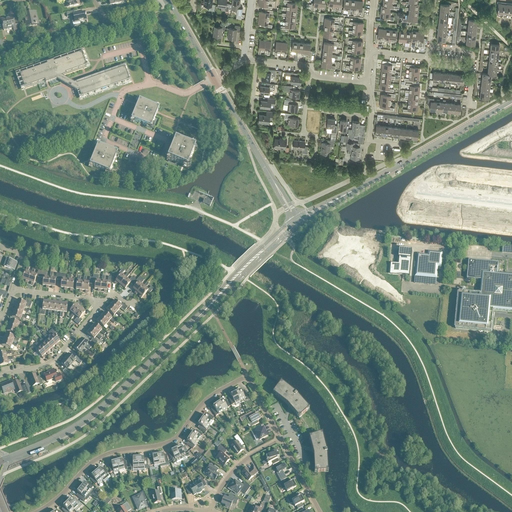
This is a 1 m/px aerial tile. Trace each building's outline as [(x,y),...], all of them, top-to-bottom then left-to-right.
[(214,11),(215,5),(212,4),(212,0),(204,0),(204,6),(209,7),(209,10),(214,11)] [(228,11),(229,4),(226,4),(226,0),(217,0),(217,7),(226,8),(226,11),(228,11)] [(236,14),(242,14),(242,8),(240,8),(240,0),(237,0),(232,0),(232,4),(229,4),(228,9),(231,9),(237,10),(236,14)] [(268,6),(269,0),(264,0),(258,0),(258,5),(264,6),(264,8),(272,9),(272,7),(268,6)] [(288,3),(287,8),(287,9),(297,10),(298,4),(292,3),(292,1),(284,0),(284,2),(288,3)] [(319,7),(319,0),(313,0),(314,3),(312,3),(311,10),(314,10),(314,6),(318,7),(319,7)] [(341,0),(335,0),(334,7),(333,6),(333,10),(335,11),(335,7),(339,7),(339,11),(341,11),(341,7),(340,7),(341,0)] [(355,11),(356,1),(350,0),(349,10),(348,10),(348,14),(350,14),(350,10),(354,11),(355,11)] [(363,2),(356,1),(355,11),(354,11),(354,15),(356,15),(356,11),(361,12),(361,16),(363,16),(364,8),(362,8),(363,2)] [(511,4),(498,3),(497,15),(511,16),(511,4)] [(390,12),(389,12),(390,8),(394,9),(394,6),(392,6),(383,5),(381,5),(380,17),(387,18),(387,20),(394,20),(394,17),(390,17),(390,12)] [(296,16),(297,10),(287,9),(287,8),(283,7),(283,9),(287,10),(286,14),(286,15),(296,16)] [(273,13),(274,11),(266,10),(265,12),(259,12),(259,18),(269,19),(269,13),(273,13)] [(76,23),(87,21),(85,13),(75,15),(74,12),(66,13),(67,18),(71,17),(72,21),(75,20),(76,23)] [(26,28),(39,25),(36,13),(24,16),(26,28)] [(295,22),(296,16),(286,15),(286,14),(282,13),(282,15),(286,16),(286,21),(295,22)] [(417,21),(418,15),(409,14),(408,14),(407,19),(403,18),(403,22),(409,22),(410,20),(417,21)] [(325,18),(324,24),(334,25),(335,20),(339,20),(339,18),(331,17),(331,19),(325,18)] [(14,31),(21,30),(20,23),(15,24),(13,18),(9,18),(9,20),(2,22),(4,30),(13,28),(14,31)] [(268,25),(269,19),(259,18),(258,24),(264,24),(264,26),(272,27),(272,25),(268,25)] [(295,28),(295,22),(286,21),(285,27),(281,26),(281,28),(289,29),(289,27),(295,28)] [(225,30),(226,24),(220,24),(220,27),(214,27),(213,37),(221,37),(222,30),(225,30)] [(239,32),(240,26),(235,26),(234,29),(229,28),(228,38),(236,39),(237,32),(239,32)] [(384,40),(385,30),(379,29),(378,35),(376,35),(375,43),(377,43),(378,39),(383,39),(384,40)] [(333,37),(333,32),(323,30),(323,37),(329,37),(328,39),(336,40),(337,38),(333,37)] [(390,40),(391,30),(385,30),(384,40),(383,39),(382,43),(383,44),(385,44),(385,40),(389,40),(390,40)] [(397,31),(391,30),(390,40),(389,40),(388,44),(391,44),(391,40),(396,41),(397,31)] [(424,47),(425,39),(423,38),(424,33),(418,32),(417,42),(418,42),(423,42),(422,46),(424,47)] [(324,42),(323,48),(333,49),(334,45),(338,45),(338,42),(331,41),(331,43),(324,42)] [(310,44),(304,43),(303,53),(304,53),(308,54),(308,57),(311,58),(312,51),(310,51),(310,44)] [(74,84),(62,77),(87,68),(81,51),(19,73),(25,90),(59,78),(60,82),(77,92),(79,91),(81,98),(129,81),(125,68),(77,85),(77,83),(74,84)] [(332,61),(331,61),(322,60),(321,66),(329,67),(328,69),(335,69),(335,66),(331,66),(332,61)] [(392,65),(396,66),(396,65),(400,66),(400,63),(397,62),(396,63),(388,63),(388,65),(382,64),(382,70),(392,71),(392,70),(392,65)] [(419,74),(420,68),(414,67),(414,65),(406,64),(406,67),(410,67),(409,73),(419,74)] [(266,80),(267,80),(270,80),(271,76),(275,76),(276,70),(268,70),(268,73),(262,72),(261,80),(266,80)] [(300,84),(301,77),(293,76),(294,73),(286,72),(286,75),(292,76),(291,83),(300,84)] [(439,81),(440,73),(434,72),(433,80),(430,80),(429,86),(432,86),(433,81),(439,81)] [(419,80),(419,74),(409,73),(409,79),(405,78),(405,81),(412,82),(413,80),(416,80),(419,80)] [(390,89),(390,83),(380,82),(380,88),(386,89),(385,91),(393,92),(394,90),(394,89),(390,89)] [(275,84),(273,84),(267,83),(266,87),(261,86),(260,93),(269,94),(269,90),(275,90),(275,84)] [(419,93),(420,87),(414,86),(414,84),(406,83),(406,85),(410,86),(409,91),(409,92),(419,93)] [(299,97),(300,90),(293,90),(293,86),(284,85),(284,91),(290,92),(289,96),(299,97)] [(419,99),(419,93),(409,92),(409,91),(405,90),(405,93),(409,93),(409,97),(409,98),(419,99)] [(395,96),(395,94),(387,93),(387,95),(381,95),(380,101),(390,102),(391,96),(395,96)] [(418,105),(419,99),(409,98),(409,97),(405,96),(405,99),(409,99),(408,104),(418,105)] [(274,105),(275,99),(268,98),(268,101),(261,100),(260,108),(270,109),(270,105),(274,105)] [(436,111),(437,102),(434,102),(434,99),(428,98),(427,104),(428,104),(430,104),(430,110),(436,111)] [(297,111),(298,104),(291,104),(292,100),(285,99),(284,105),(288,105),(288,110),(297,111)] [(151,129),(159,109),(140,101),(132,121),(151,129)] [(390,108),(390,102),(380,101),(380,107),(386,108),(385,110),(393,110),(394,108),(390,108)] [(417,111),(418,105),(408,104),(407,110),(403,109),(403,112),(411,112),(411,110),(417,111)] [(273,120),(273,112),(267,111),(266,115),(259,114),(258,122),(269,123),(269,119),(273,120)] [(298,125),(298,118),(292,117),(292,114),(285,113),(284,119),(289,119),(288,124),(298,125)] [(336,133),(337,126),(334,126),(335,119),(328,118),(327,128),(332,129),(331,133),(336,133)] [(359,125),(359,122),(353,121),(352,131),(355,131),(355,135),(359,136),(363,136),(364,136),(364,129),(365,128),(365,127),(365,126),(363,126),(362,126),(361,126),(360,125),(359,125)] [(285,149),(287,139),(282,139),(282,140),(275,139),(274,147),(279,148),(279,149),(285,149)] [(188,168),(195,148),(176,140),(168,160),(188,168)] [(307,153),(307,147),(304,147),(305,141),(295,140),(294,148),(302,149),(301,153),(307,153)] [(333,146),(334,141),(328,140),(327,143),(322,143),(322,146),(321,154),(326,154),(326,151),(329,152),(330,146),(333,146)] [(346,148),(349,148),(348,153),(352,153),(351,158),(359,159),(360,148),(353,147),(353,144),(347,143),(346,148)] [(110,174),(118,154),(98,146),(90,166),(110,174)] [(437,186),(450,188),(452,172),(439,171),(437,186)] [(455,188),(468,190),(469,174),(456,173),(455,188)] [(472,190),(485,192),(487,176),(474,175),(472,190)] [(490,192),(503,194),(504,179),(491,177),(490,192)] [(214,198),(213,198),(211,203),(204,200),(203,203),(201,203),(210,207),(214,198)] [(416,216),(429,218),(430,202),(417,201),(416,216)] [(433,218),(446,220),(448,204),(435,203),(433,218)] [(451,220),(464,222),(466,206),(453,205),(451,220)] [(468,222),(481,224),(483,209),(470,207),(468,222)] [(486,225),(499,226),(501,211),(488,209),(486,225)] [(410,277),(412,251),(400,249),(400,251),(399,258),(401,258),(400,266),(392,265),(391,275),(410,277)] [(441,268),(443,253),(428,252),(428,256),(417,255),(415,277),(437,279),(438,267),(441,268)] [(4,267),(14,271),(17,263),(7,259),(6,262),(5,262),(4,265),(5,265),(4,267),(4,268),(4,267)] [(511,312),(511,276),(497,275),(498,264),(469,261),(467,280),(482,281),(481,295),(459,293),(456,329),(492,333),(494,311),(511,312)] [(28,284),(31,274),(28,273),(29,268),(27,267),(25,272),(22,280),(26,282),(25,283),(26,283),(26,284),(28,284)] [(36,277),(40,278),(41,272),(38,271),(37,276),(33,275),(35,270),(33,269),(31,274),(28,284),(28,282),(31,283),(31,285),(32,285),(32,286),(33,286),(34,284),(36,277)] [(120,286),(126,279),(130,275),(128,273),(124,277),(122,275),(125,271),(123,269),(118,274),(121,276),(116,282),(115,283),(116,284),(117,285),(118,284),(120,286)] [(50,278),(46,278),(47,273),(41,272),(40,278),(43,279),(43,286),(46,287),(46,288),(47,288),(47,289),(48,289),(50,278)] [(56,280),(59,280),(59,274),(56,274),(56,279),(52,278),(53,273),(50,273),(50,278),(48,289),(49,289),(49,287),(52,287),(52,289),(53,289),(54,290),(55,288),(56,280)] [(67,291),(69,275),(68,280),(65,280),(65,275),(59,274),(59,280),(62,281),(61,289),(64,289),(64,290),(65,291),(67,291)] [(101,291),(102,282),(98,281),(99,276),(93,275),(93,278),(93,282),(95,282),(95,290),(98,290),(98,292),(99,292),(100,292),(101,291)] [(92,285),(93,282),(93,278),(90,278),(89,283),(86,283),(86,278),(84,277),(82,293),(82,291),(85,292),(85,293),(87,293),(87,294),(88,294),(88,292),(89,284),(92,285)] [(104,282),(105,277),(102,277),(102,282),(101,291),(104,291),(104,292),(105,292),(105,293),(106,293),(108,284),(111,284),(111,278),(108,277),(108,282),(104,282)] [(132,286),(136,282),(136,281),(132,277),(129,281),(126,279),(120,286),(119,287),(120,288),(121,289),(122,287),(125,290),(130,284),(132,286)] [(140,277),(136,281),(136,282),(138,284),(133,290),(136,292),(135,293),(136,294),(135,294),(136,295),(147,283),(143,287),(141,285),(144,281),(140,277)] [(149,285),(147,283),(136,295),(138,294),(140,296),(139,297),(140,298),(141,299),(142,298),(147,292),(150,294),(154,289),(151,287),(148,291),(145,289),(149,285)] [(48,311),(50,300),(49,300),(49,301),(47,301),(47,302),(44,302),(43,309),(40,309),(39,315),(44,316),(45,311),(48,311)] [(56,303),(56,301),(55,301),(55,302),(53,301),(53,303),(50,302),(50,300),(48,311),(48,316),(50,317),(51,312),(55,312),(56,303)] [(30,308),(32,303),(26,301),(25,303),(18,301),(17,304),(15,304),(15,305),(14,305),(14,306),(24,310),(25,306),(30,308)] [(124,312),(128,308),(123,304),(121,306),(115,301),(113,304),(112,303),(111,304),(110,304),(110,305),(122,315),(118,312),(120,309),(124,312)] [(71,320),(82,308),(82,307),(80,309),(78,307),(79,306),(78,305),(78,304),(77,304),(76,305),(70,312),(73,314),(69,318),(71,320)] [(122,315),(110,305),(111,306),(109,309),(108,308),(107,309),(107,308),(106,309),(107,311),(114,316),(116,314),(120,317),(122,315)] [(29,311),(24,310),(14,306),(16,307),(15,310),(13,309),(13,311),(12,311),(12,312),(14,312),(22,315),(23,312),(28,314),(29,311)] [(80,319),(85,313),(82,311),(83,310),(82,309),(83,308),(82,308),(71,320),(75,316),(77,318),(74,322),(78,326),(82,321),(80,319)] [(22,315),(14,312),(13,316),(11,315),(11,316),(10,316),(10,317),(12,318),(20,321),(21,318),(26,319),(27,317),(22,315)] [(100,315),(100,316),(112,327),(108,323),(110,321),(114,324),(116,322),(112,319),(105,313),(103,316),(102,315),(101,316),(100,315)] [(112,327),(100,316),(101,318),(99,320),(98,319),(97,320),(96,321),(97,322),(104,328),(106,325),(110,329),(112,327)] [(8,325),(7,326),(17,329),(19,326),(23,328),(24,325),(11,321),(10,324),(9,324),(8,325)] [(91,327),(90,328),(91,329),(98,335),(100,332),(104,336),(106,334),(102,330),(95,325),(93,327),(92,326),(91,327)] [(17,329),(7,326),(9,326),(8,330),(7,329),(6,330),(5,331),(15,335),(17,332),(21,333),(22,331),(17,329)] [(52,337),(49,339),(57,347),(58,347),(57,346),(58,345),(57,344),(60,342),(55,336),(57,334),(53,329),(49,333),(52,337)] [(100,340),(102,338),(98,335),(91,329),(89,332),(88,331),(87,332),(86,333),(93,339),(91,341),(96,345),(98,343),(94,340),(96,337),(100,340)] [(3,339),(2,340),(13,343),(14,340),(19,342),(19,339),(15,338),(6,335),(5,338),(4,338),(3,339)] [(57,347),(49,339),(46,335),(44,337),(48,341),(45,343),(52,351),(53,351),(53,350),(54,349),(53,348),(55,346),(57,348),(57,347)] [(52,351),(45,343),(42,339),(40,341),(43,345),(40,347),(46,354),(48,355),(49,355),(48,354),(49,353),(48,352),(51,350),(52,351)] [(87,343),(82,339),(74,348),(80,353),(85,347),(89,351),(94,345),(89,341),(87,343)] [(17,345),(13,343),(2,340),(4,340),(3,344),(2,343),(1,344),(0,346),(2,346),(11,349),(12,346),(17,347),(17,345)] [(46,354),(40,347),(37,343),(35,345),(39,349),(36,351),(33,347),(30,350),(34,354),(37,352),(42,358),(43,359),(44,359),(44,358),(45,357),(44,356),(46,354)] [(75,361),(80,365),(83,361),(77,356),(74,359),(68,354),(65,358),(66,359),(61,364),(68,370),(75,361)] [(12,358),(7,359),(0,360),(0,366),(8,365),(8,362),(13,360),(12,358)] [(62,380),(60,374),(56,375),(54,370),(49,371),(50,372),(44,375),(47,382),(54,379),(56,383),(62,380)] [(43,385),(39,377),(36,378),(35,375),(29,377),(33,387),(39,385),(39,386),(43,385)] [(23,392),(19,382),(15,383),(12,384),(11,382),(1,386),(2,390),(8,393),(14,390),(14,389),(15,389),(17,394),(23,392)] [(309,410),(297,395),(281,383),(273,394),(287,405),(299,419),(309,410)] [(28,385),(22,387),(25,396),(31,393),(28,385)] [(241,392),(240,390),(239,391),(239,390),(235,392),(240,401),(248,397),(244,390),(241,392)] [(240,401),(235,392),(231,394),(231,395),(230,395),(231,397),(228,399),(232,406),(240,401)] [(230,407),(226,400),(223,402),(222,400),(221,401),(221,400),(217,403),(223,412),(230,407)] [(223,412),(217,403),(213,405),(213,406),(213,407),(214,408),(211,410),(216,417),(223,412)] [(258,421),(260,420),(257,414),(252,417),(250,413),(240,419),(242,423),(247,420),(251,428),(259,424),(258,421)] [(214,418),(207,414),(206,417),(204,415),(203,416),(200,420),(209,426),(214,418)] [(210,427),(209,426),(200,420),(197,423),(198,424),(198,425),(199,426),(197,429),(205,434),(210,427)] [(267,437),(263,429),(261,430),(259,427),(251,431),(253,437),(256,435),(259,441),(267,437)] [(203,435),(196,431),(194,433),(193,432),(192,433),(191,432),(189,436),(198,442),(203,435)] [(328,472),(327,453),(322,434),(309,438),(313,455),(314,473),(328,472)] [(193,450),(198,442),(189,436),(186,440),(187,441),(186,441),(188,443),(186,445),(193,450)] [(242,442),(237,436),(234,438),(237,442),(232,446),(237,455),(244,450),(239,444),(242,442)] [(189,457),(185,447),(182,448),(181,446),(180,447),(179,446),(175,448),(182,461),(187,459),(187,458),(189,457)] [(226,451),(220,446),(217,449),(218,456),(218,457),(216,459),(224,467),(225,466),(226,466),(227,465),(227,463),(229,461),(223,455),(226,451)] [(182,461),(175,448),(171,450),(172,451),(171,451),(172,453),(169,454),(174,464),(177,463),(177,464),(182,461)] [(277,459),(277,458),(279,457),(278,453),(277,454),(275,451),(268,455),(269,456),(266,457),(267,461),(266,461),(270,467),(279,462),(277,459)] [(169,467),(166,455),(163,456),(163,454),(162,454),(162,453),(157,454),(160,467),(160,469),(169,467)] [(160,467),(157,454),(153,455),(153,456),(152,456),(152,458),(149,459),(148,459),(149,467),(151,467),(154,466),(154,468),(160,467)] [(139,471),(138,457),(133,457),(133,458),(132,458),(132,460),(129,460),(130,468),(131,468),(131,471),(133,470),(133,472),(139,471)] [(149,467),(148,459),(147,459),(144,459),(144,457),(143,457),(138,457),(139,471),(144,471),(144,469),(148,469),(147,467),(149,467)] [(121,460),(120,459),(116,460),(119,472),(127,470),(127,469),(127,468),(125,461),(122,462),(122,460),(121,460)] [(119,472),(116,460),(112,462),(112,463),(111,463),(111,465),(108,466),(111,473),(113,472),(114,474),(119,472)] [(206,475),(214,481),(219,475),(216,473),(218,470),(211,465),(208,468),(210,469),(206,475)] [(283,471),(287,469),(284,465),(276,469),(278,474),(277,474),(281,482),(287,479),(283,471)] [(108,475),(108,474),(103,468),(101,470),(100,469),(99,469),(98,469),(95,472),(103,481),(104,483),(110,478),(108,475)] [(253,477),(258,473),(253,468),(249,472),(247,469),(241,474),(244,477),(245,477),(248,481),(254,477),(253,477)] [(103,481),(95,472),(91,475),(92,475),(91,476),(92,478),(90,480),(95,486),(97,484),(98,485),(103,481)] [(199,481),(194,484),(200,494),(202,492),(202,491),(204,490),(202,487),(206,485),(201,477),(198,479),(199,481)] [(250,488),(244,483),(242,486),(235,481),(231,486),(228,489),(232,491),(237,495),(240,491),(245,495),(250,488)] [(296,487),(293,481),(288,484),(286,481),(280,485),(282,490),(285,488),(287,492),(296,487)] [(83,485),(82,484),(79,488),(88,494),(93,487),(87,483),(85,485),(84,484),(83,485)] [(200,494),(194,484),(189,487),(188,485),(184,487),(189,495),(192,493),(194,496),(197,494),(197,495),(200,494)] [(91,496),(88,494),(79,488),(77,491),(77,492),(77,493),(78,494),(76,496),(84,503),(86,500),(87,501),(90,496),(91,497),(91,496)] [(159,495),(162,495),(160,488),(157,488),(158,492),(151,493),(154,504),(161,502),(159,495)] [(182,500),(181,491),(169,491),(170,496),(171,496),(171,501),(182,500)] [(144,502),(147,500),(143,492),(140,494),(141,496),(134,499),(136,503),(135,504),(136,506),(137,505),(139,510),(146,507),(144,502)] [(236,505),(238,500),(229,496),(228,499),(224,498),(221,504),(226,506),(225,507),(230,509),(232,504),(236,505)] [(301,504),(304,502),(301,496),(296,499),(294,496),(288,500),(290,505),(293,503),(295,507),(297,506),(298,510),(303,507),(301,504)] [(72,500),(71,499),(70,500),(70,499),(66,502),(74,510),(75,511),(76,511),(82,506),(80,504),(75,498),(72,500)] [(71,511),(74,510),(66,502),(63,505),(64,506),(63,507),(64,508),(62,510),(63,511),(71,511)] [(123,507),(118,511),(128,511),(131,510),(127,503),(122,506),(123,507)]
